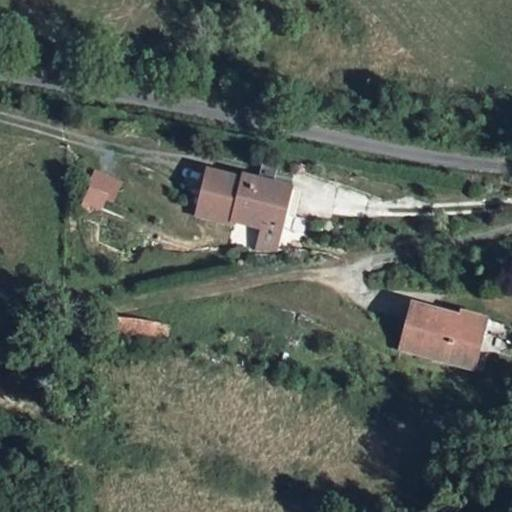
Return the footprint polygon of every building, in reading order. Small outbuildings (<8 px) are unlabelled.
[(112,202),(121,180),(93,169),(84,191),(112,202)] [(246,185),(211,175),(199,215),(235,226),(237,218),(247,221),(250,227),(266,231),(268,222),(284,226),(293,229),(297,214),(288,211),(293,195),(247,182),(246,185)] [(302,198),(293,195),(288,211),(297,214),(302,198)] [(284,226),(268,222),(266,231),(281,236),(284,226)] [(457,316),(459,309),(409,298),(399,340),(473,359),(482,322),(457,316)] [(482,322),(473,359),(483,362),(496,309),(462,300),(459,309),(457,316),(482,322)] [(164,345),(169,327),(116,315),(112,334),(164,345)]
